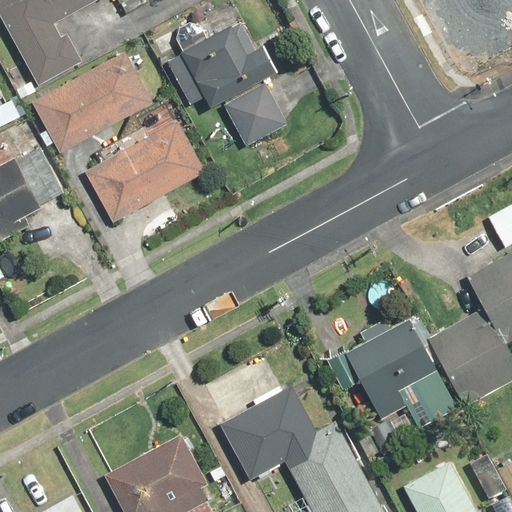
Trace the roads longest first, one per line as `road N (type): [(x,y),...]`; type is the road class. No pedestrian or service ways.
road 1 (unclassified): [(0,398),(438,163)]
road 2 (residential): [(350,0),(438,163)]
